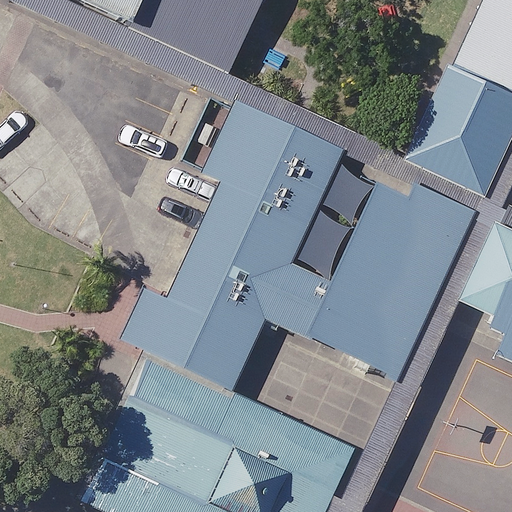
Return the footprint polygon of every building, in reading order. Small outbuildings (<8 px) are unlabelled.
[(215,0),(0,0),(0,21),(169,99),(215,0)] [(511,71),(511,33),(459,9),(419,97),(485,127),(511,71)] [(442,222),(482,131),(418,101),(376,191),(442,222)] [(284,190),(196,149),(91,373),(180,414),(284,190)] [(425,260),(333,217),(266,360),(358,403),(425,260)] [(511,284),(452,257),(412,342),(511,388),(511,284)] [(292,511),(308,478),(102,383),(41,511),(292,511)]
